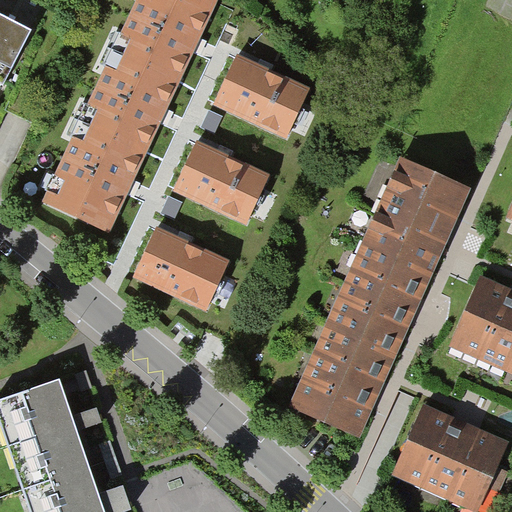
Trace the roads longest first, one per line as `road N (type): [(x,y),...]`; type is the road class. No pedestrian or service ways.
road 1 (residential): [(0,227),(327,511)]
road 2 (unknown): [(103,315),(224,52)]
